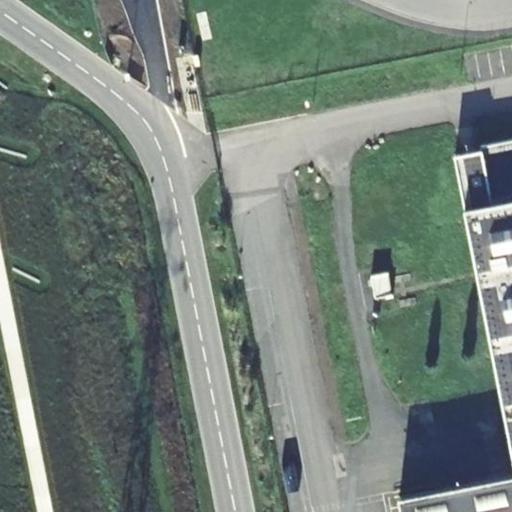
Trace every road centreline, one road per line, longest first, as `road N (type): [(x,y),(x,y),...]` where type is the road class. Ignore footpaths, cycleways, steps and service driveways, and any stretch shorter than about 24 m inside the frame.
road 1 (unclassified): [(233,511),(155,127),(0,11)]
road 2 (unknown): [(328,125),(349,271),(396,456)]
